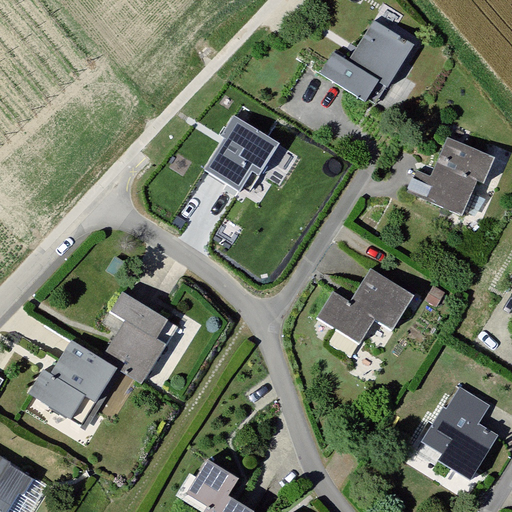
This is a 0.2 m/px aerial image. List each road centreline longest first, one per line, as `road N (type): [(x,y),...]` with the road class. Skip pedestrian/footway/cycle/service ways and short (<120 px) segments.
road 1 (residential): [(342,511),(301,435),(267,331),(234,292),(98,195)]
road 2 (residential): [(98,195),(279,0)]
road 3 (residential): [(0,300),(98,195)]
